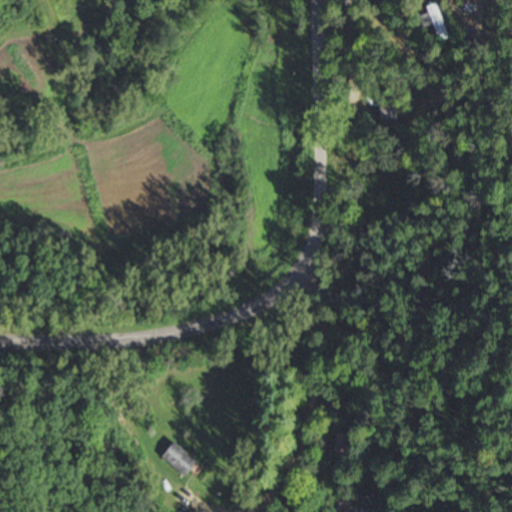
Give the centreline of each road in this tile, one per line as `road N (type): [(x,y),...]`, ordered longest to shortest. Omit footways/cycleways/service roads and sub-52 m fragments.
road 1 (residential): [(0,350),(164,337),(274,305),(313,219),(328,0)]
road 2 (residential): [(274,305),(257,511)]
